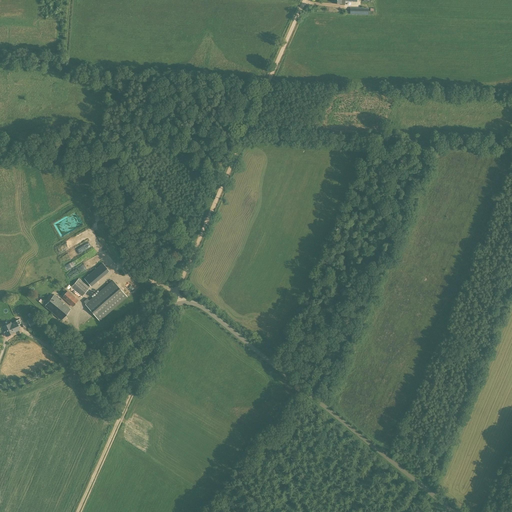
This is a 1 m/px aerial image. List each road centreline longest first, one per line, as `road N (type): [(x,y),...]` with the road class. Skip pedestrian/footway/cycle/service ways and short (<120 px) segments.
road 1 (unclassified): [(453,511),(193,303),(173,304),(32,379),(0,387)]
road 2 (track): [(243,135),(511,145)]
road 3 (track): [(0,144),(56,129),(243,135)]
road 4 (track): [(163,317),(77,511)]
road 5 (track): [(243,135),(177,286),(177,303)]
road 6 (track): [(303,0),(243,135)]
